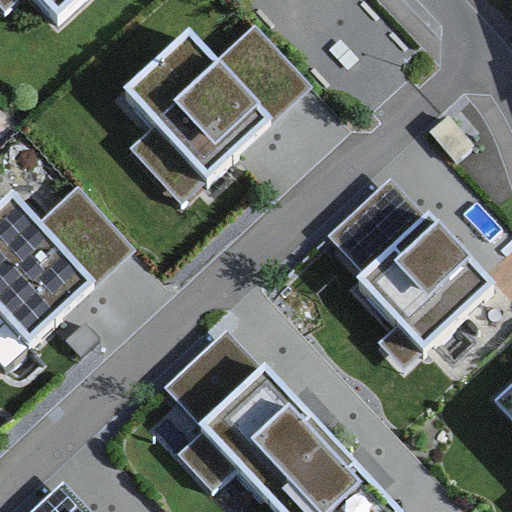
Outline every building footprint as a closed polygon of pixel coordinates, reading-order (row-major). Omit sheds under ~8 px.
[(0,0),(0,9),(5,15),(21,0),(41,0),(58,19),(79,0),(0,0)] [(189,35),(123,97),(154,130),(129,153),(183,211),(208,187),(274,125),(313,90),(255,28),(217,64),(189,35)] [(13,199),(0,210),(0,317),(30,350),(96,289),(136,252),(78,189),(38,226),(13,199)] [(490,291),(428,224),(362,285),(424,352),(490,291)] [(332,449),(264,376),(205,430),(272,503),(332,449)] [(511,393),(500,405),(511,418),(511,393)] [(390,511),(332,449),(272,503),(280,511),(390,511)]
